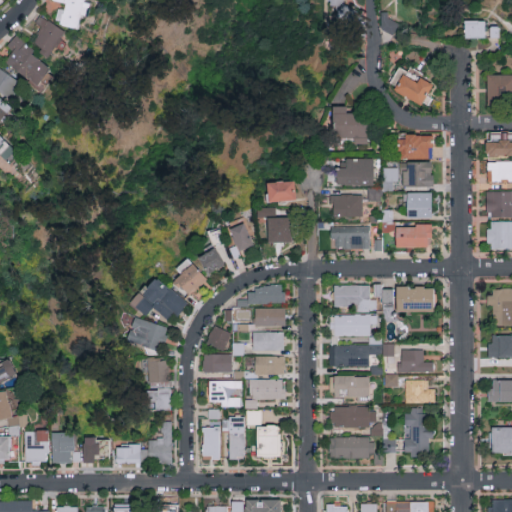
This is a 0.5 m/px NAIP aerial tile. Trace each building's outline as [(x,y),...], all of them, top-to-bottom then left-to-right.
[(78,27),(81,14),(86,15),(89,0),(56,0),(61,1),(57,22),(78,27)] [(347,0),(328,0),(328,4),(337,5),(336,20),(356,21),(357,8),(347,8),(347,0)] [(31,42),(49,55),(65,31),(40,13),(35,21),(42,26),(31,42)] [(393,35),(400,23),(385,15),(378,27),(393,35)] [(465,38),(485,38),(486,21),(465,21),(465,38)] [(12,49),(4,62),(37,84),(49,66),(31,54),(35,48),(14,34),(7,45),(12,49)] [(0,91),(6,96),(18,80),(0,67),(0,91)] [(424,106),(435,85),(400,67),(389,88),(424,106)] [(511,75),(487,75),(487,104),(511,104),(511,75)] [(334,107),(334,137),(353,137),(353,144),(369,144),(369,114),(349,114),(349,107),(334,107)] [(511,153),(511,131),(486,132),(486,153),(511,153)] [(0,152),(6,158),(15,148),(0,134),(0,152)] [(399,159),(433,159),(433,135),(399,135),(399,159)] [(374,185),(374,159),(347,159),(347,168),(337,168),(337,185),(374,185)] [(511,161),(487,162),(487,183),(511,182),(511,161)] [(433,187),(433,163),(402,163),(402,187),(433,187)] [(383,169),(383,190),(397,190),(397,169),(383,169)] [(268,182),(268,202),(295,202),(295,182),(268,182)] [(382,187),(368,186),(368,199),(381,200),(382,187)] [(432,218),(432,192),(406,192),(406,218),(432,218)] [(511,218),(511,192),(485,192),(486,218),(511,218)] [(361,217),(361,195),(331,195),(331,217),(361,217)] [(284,219),(270,219),(270,245),(284,245),(284,219)] [(511,221),(487,221),(487,249),(511,249),(511,221)] [(229,229),(239,252),(255,245),(244,222),(229,229)] [(432,247),(432,225),(396,225),(396,247),(432,247)] [(369,227),(332,227),(332,249),(369,249),(369,227)] [(207,273),(224,266),(217,248),(200,255),(207,273)] [(177,271),(181,274),(173,283),(190,297),(207,276),(187,259),(177,271)] [(147,314),(153,307),(173,321),(188,301),(156,279),(136,306),(147,314)] [(284,304),(284,286),(254,286),(254,296),(238,296),(238,304),(284,304)] [(375,310),(375,299),(370,299),(370,286),(334,286),(334,310),(375,310)] [(435,287),(397,287),(397,311),(435,311),(435,287)] [(494,325),(511,325),(511,289),(494,289),(494,325)] [(392,303),(392,290),(383,290),(383,303),(392,303)] [(285,325),(285,309),(254,309),(254,325),(285,325)] [(330,336),(369,336),(369,315),(330,315),(330,336)] [(167,328),(136,317),(128,341),(160,351),(167,328)] [(230,333),(214,326),(207,343),(223,350),(230,333)] [(284,350),(284,331),(252,331),(252,350),(284,350)] [(511,334),(491,335),(491,357),(511,357),(511,334)] [(329,366),(370,366),(370,346),(329,346),(329,366)] [(399,350),(399,372),(433,372),(433,362),(423,362),(423,350),(399,350)] [(232,372),(232,354),(203,354),(203,372),(232,372)] [(284,374),(284,356),(253,356),(253,374),(284,374)] [(149,360),(149,403),(156,403),(156,411),(170,411),(170,359),(149,360)] [(0,381),(15,373),(10,365),(4,368),(0,361),(0,381)] [(385,385),(396,385),(396,376),(386,375),(385,385)] [(369,376),(329,376),(329,397),(369,397),(369,376)] [(285,399),(285,380),(249,380),(249,399),(285,399)] [(435,403),(435,388),(430,388),(430,380),(405,380),(405,403),(435,403)] [(511,380),(488,380),(488,401),(511,401),(511,380)] [(241,381),(209,381),(209,402),(221,402),(221,407),(243,407),(243,397),(229,397),(229,390),(241,389),(241,381)] [(0,390),(0,421),(9,420),(10,427),(25,425),(24,415),(12,417),(9,389),(0,390)] [(374,427),(374,406),(330,406),(330,427),(374,427)] [(404,408),(406,457),(430,456),(428,407),(404,408)] [(247,423),(262,423),(262,409),(247,409),(247,423)] [(205,460),(219,460),(219,410),(205,410),(205,460)] [(161,422),(161,440),(149,440),(149,463),(172,463),(172,422),(161,422)] [(511,427),(491,427),(491,452),(511,452),(511,427)] [(282,436),(271,436),(271,429),(259,429),(259,458),(282,458),(282,436)] [(25,431),(25,462),(48,462),(48,431),(25,431)] [(53,462),(73,462),(73,433),(53,432),(53,462)] [(244,433),(229,433),(229,458),(244,458),(244,433)] [(0,436),(0,462),(11,462),(11,436),(0,436)] [(329,437),(329,458),(374,458),(374,437),(329,437)] [(84,461),(109,461),(109,438),(84,438),(84,461)] [(394,439),(385,439),(385,452),(394,452),(394,439)] [(146,445),(115,445),(115,462),(146,462),(146,445)] [(281,511),(281,499),(245,499),(245,502),(233,502),(233,511),(281,511)] [(511,511),(511,500),(488,500),(488,511),(511,511)] [(0,511),(38,511),(38,501),(0,501),(0,511)] [(434,511),(434,501),(386,501),(386,511),(434,511)] [(377,511),(377,503),(361,503),(361,511),(347,511),(347,504),(326,504),(326,511),(377,511)]
